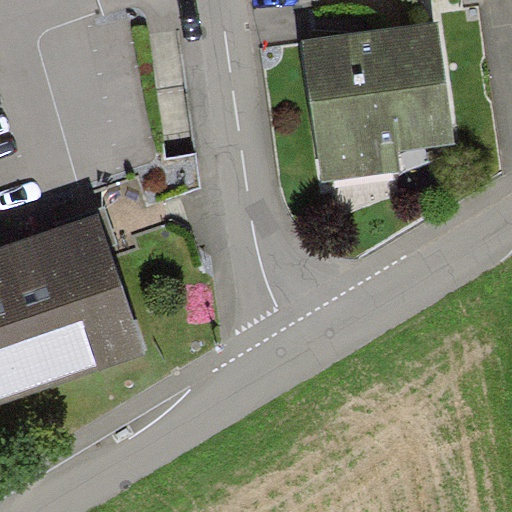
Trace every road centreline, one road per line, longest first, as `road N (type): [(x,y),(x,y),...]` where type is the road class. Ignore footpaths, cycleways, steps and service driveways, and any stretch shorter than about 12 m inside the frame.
road 1 (residential): [(295,355),(273,305),(222,0)]
road 2 (residential): [(39,511),(295,355)]
road 3 (residential): [(295,355),(511,205)]
